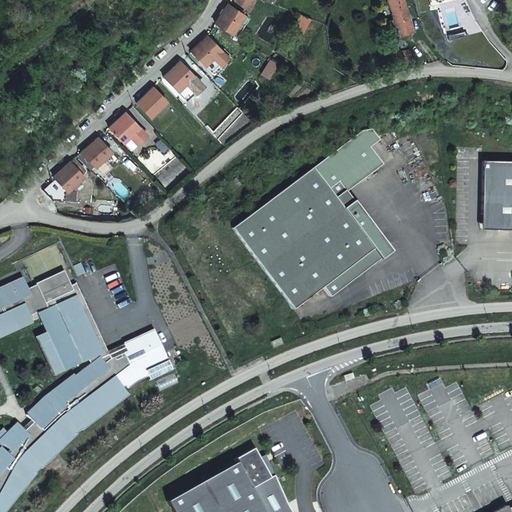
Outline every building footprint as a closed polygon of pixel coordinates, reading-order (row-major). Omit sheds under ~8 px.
[(253,0),(234,0),(233,2),(247,10),(253,0)] [(399,34),(413,29),(403,0),(387,0),(388,1),(388,0),(393,17),(386,19),(389,26),(395,24),(399,34)] [(215,21),(233,32),(245,15),(227,3),(219,17),(215,21)] [(250,19),(245,15),(233,32),(238,36),(250,19)] [(218,64),(226,56),(205,33),(190,48),(204,63),(211,57),(218,64)] [(185,99),(202,83),(180,57),(161,75),(178,95),(180,93),(185,99)] [(218,64),(211,57),(204,63),(211,70),(218,64)] [(150,114),(166,98),(153,83),(136,98),(150,114)] [(138,141),(147,132),(125,108),(109,124),(123,139),(130,132),(138,141)] [(361,130),(358,132),(369,146),(379,139),(371,128),(361,130)] [(138,141),(130,132),(123,139),(130,148),(138,141)] [(330,296),(391,251),(338,180),(374,153),(358,132),(232,227),(295,308),(322,286),(330,296)] [(94,166),(111,150),(97,135),(88,143),(80,151),(94,166)] [(374,153),(338,180),(345,190),(381,163),(374,153)] [(67,192),(84,176),(69,160),(53,175),(67,192)] [(511,163),(481,163),(480,225),(487,232),(511,232),(511,163)] [(235,190),(243,183),(237,177),(229,183),(235,190)] [(0,332),(30,319),(28,314),(38,309),(38,310),(45,306),(45,305),(58,298),(59,300),(76,292),(77,286),(76,284),(71,287),(69,283),(62,268),(33,281),(34,282),(25,286),(20,274),(0,283),(0,332)] [(88,362),(65,379),(38,403),(26,414),(30,418),(22,427),(16,421),(6,431),(0,437),(0,439),(10,449),(7,452),(1,446),(0,446),(0,511),(3,511),(36,473),(35,472),(41,466),(42,466),(62,448),(69,440),(76,434),(75,433),(82,428),(83,429),(129,395),(119,382),(122,379),(128,388),(137,381),(148,376),(149,380),(172,370),(152,326),(121,340),(124,346),(108,353),(82,298),(76,292),(59,300),(58,298),(45,305),(45,306),(38,310),(51,338),(48,340),(62,369),(67,366),(87,357),(88,362)] [(51,338),(38,310),(35,311),(44,330),(34,335),(52,373),(62,369),(48,340),(51,338)] [(280,337),(271,341),(273,347),(283,343),(280,337)] [(352,372),(343,375),(345,380),(354,377),(352,372)] [(166,500),(172,511),(287,511),(283,505),(287,503),(273,474),(269,477),(258,457),(253,448),(234,458),(236,461),(166,500)] [(264,454),(258,457),(269,477),(273,474),(264,454)]
